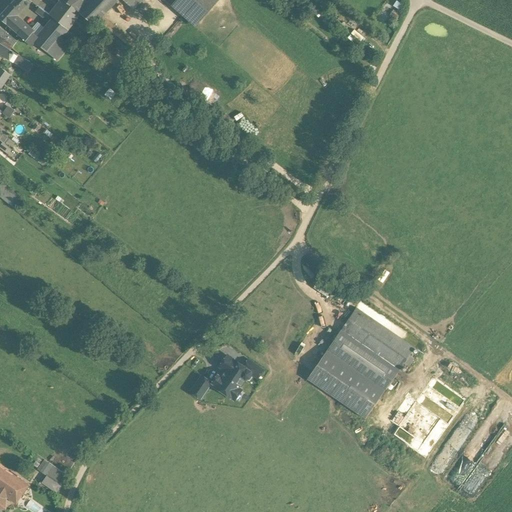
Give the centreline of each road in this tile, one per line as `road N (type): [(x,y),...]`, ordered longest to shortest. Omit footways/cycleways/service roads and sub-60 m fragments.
road 1 (track): [(418,0),(293,244),(94,452),(64,511)]
road 2 (track): [(293,244),(511,402)]
